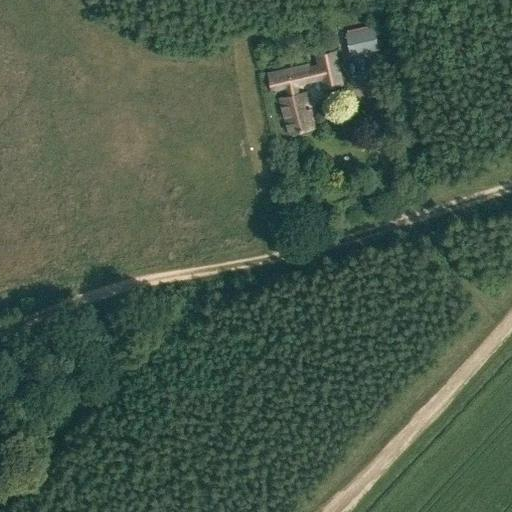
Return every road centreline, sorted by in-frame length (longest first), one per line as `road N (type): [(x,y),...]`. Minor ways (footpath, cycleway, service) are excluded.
road 1 (track): [(511,187),(0,337)]
road 2 (track): [(329,511),(511,316)]
